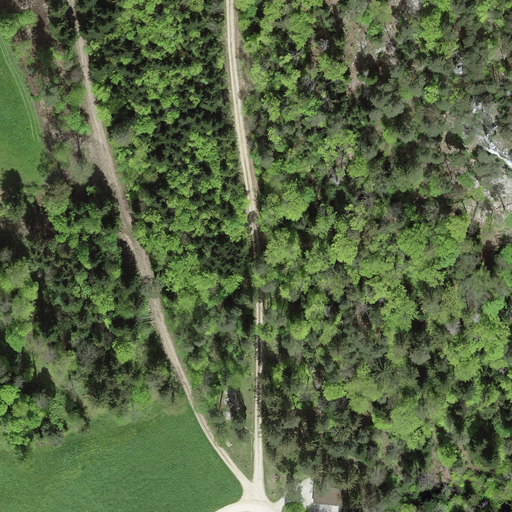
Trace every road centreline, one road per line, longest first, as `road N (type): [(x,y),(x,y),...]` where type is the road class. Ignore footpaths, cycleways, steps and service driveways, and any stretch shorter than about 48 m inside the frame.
road 1 (track): [(258,502),(179,382),(104,155),(74,0)]
road 2 (track): [(258,502),(257,236),(228,0)]
